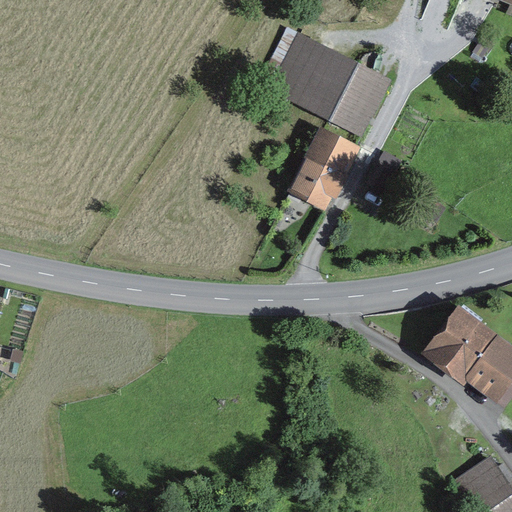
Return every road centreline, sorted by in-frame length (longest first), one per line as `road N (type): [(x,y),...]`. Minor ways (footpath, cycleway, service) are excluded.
road 1 (secondary): [(511,263),(408,290),(182,299),(0,264)]
road 2 (unknown): [(306,298),(337,209),(447,0)]
